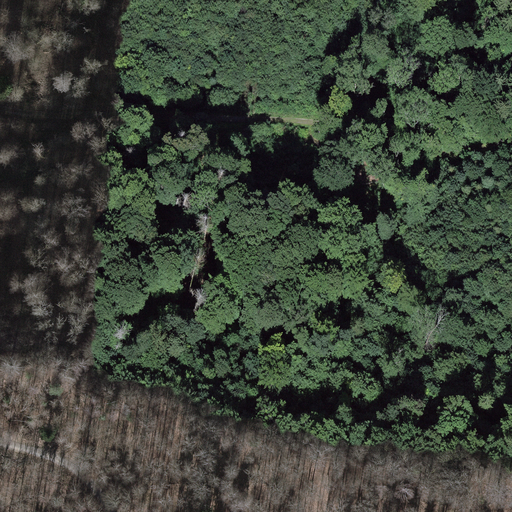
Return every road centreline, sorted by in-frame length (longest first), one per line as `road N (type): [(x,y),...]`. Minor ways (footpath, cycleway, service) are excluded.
road 1 (track): [(511,144),(411,154),(293,119),(0,108)]
road 2 (track): [(511,267),(424,292),(264,290),(152,255)]
road 3 (track): [(0,178),(145,148),(171,116)]
road 4 (track): [(114,511),(72,467),(0,442)]
